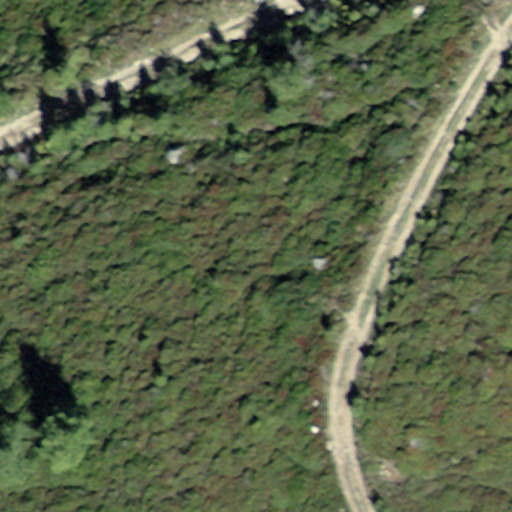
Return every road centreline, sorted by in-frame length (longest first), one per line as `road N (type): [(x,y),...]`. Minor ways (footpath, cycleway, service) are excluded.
road 1 (track): [(511,53),(483,85),(343,434),(389,511)]
road 2 (track): [(0,147),(331,0)]
